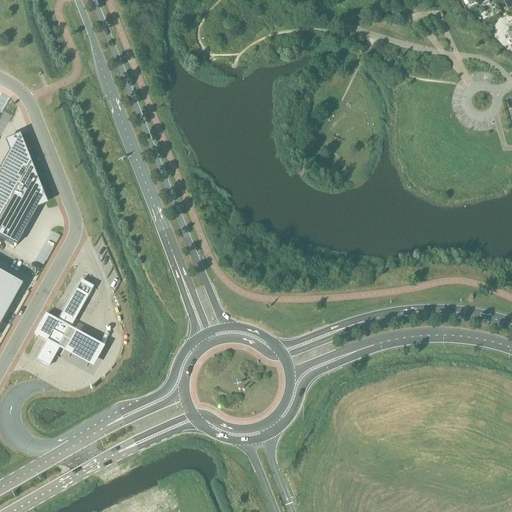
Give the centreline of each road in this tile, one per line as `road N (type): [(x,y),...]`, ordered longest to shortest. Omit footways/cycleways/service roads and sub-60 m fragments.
road 1 (secondary): [(225,327),(94,0)]
road 2 (unclassified): [(0,78),(27,98),(75,223),(0,371)]
road 3 (secondary): [(76,0),(181,277)]
road 4 (primary): [(511,324),(427,311),(347,327)]
road 5 (primary): [(349,353),(427,335),(511,347)]
road 6 (primary): [(117,420),(0,487)]
road 7 (primary): [(12,511),(119,452)]
road 8 (primary): [(265,435),(286,419),(304,381),(349,353)]
road 9 (primary): [(198,338),(171,385),(117,420)]
